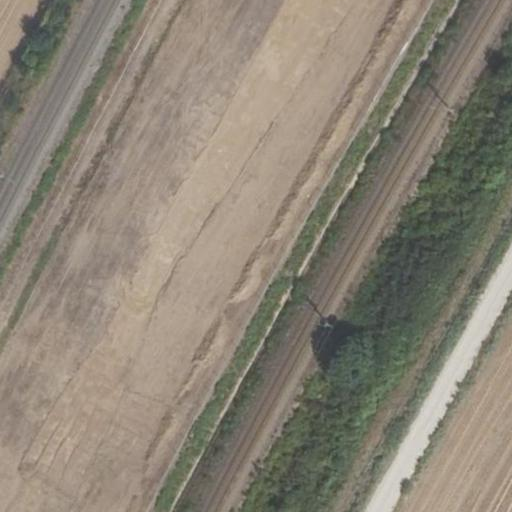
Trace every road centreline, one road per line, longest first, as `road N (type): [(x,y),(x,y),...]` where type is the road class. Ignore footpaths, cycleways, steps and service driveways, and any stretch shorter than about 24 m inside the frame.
road 1 (track): [(11,511),(270,0)]
road 2 (track): [(394,511),(511,296)]
